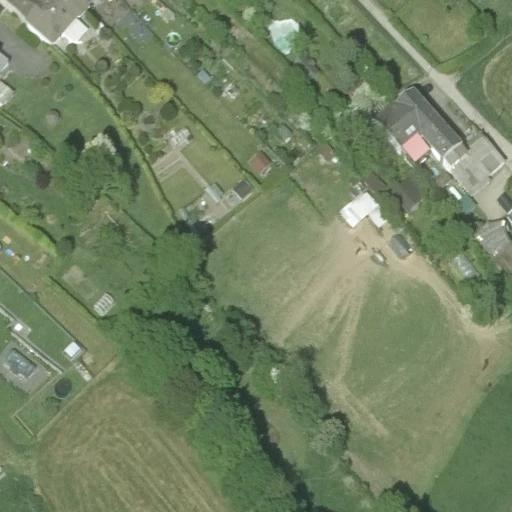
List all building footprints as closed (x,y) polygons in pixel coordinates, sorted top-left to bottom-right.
[(90,16),(88,14),(73,0),(49,0),(40,10),(26,0),(0,0),(0,6),(14,19),(27,33),(51,53),(55,52),(90,16)] [(73,0),(88,14),(102,0),(73,0)] [(0,81),(8,71),(0,64),(0,81)] [(307,69),(302,64),(293,73),(307,88),(317,79),(312,74),(314,72),(310,67),(307,69)] [(0,110),(10,98),(0,89),(0,110)] [(433,160),(443,171),(460,156),(434,127),(411,100),(393,114),(394,115),(419,143),(433,160)] [(343,105),(335,114),(343,122),(351,114),(343,105)] [(399,159),(419,143),(394,115),(374,131),(399,159)] [(480,141),(460,156),(443,171),(470,202),(488,188),(486,185),(503,169),(480,141)] [(270,171),(260,161),(249,171),(259,182),(270,171)] [(371,181),(362,189),(379,206),(387,199),(371,181)] [(406,186),(389,201),(407,222),(425,206),(406,186)] [(251,199),(241,189),(230,199),(240,209),(251,199)] [(466,201),(453,213),(463,224),(476,212),(466,201)] [(372,203),(344,228),(352,237),(367,223),(378,237),(392,225),(372,203)] [(503,228),(486,231),(473,243),(511,287),(511,254),(509,250),(504,240),(503,228)] [(398,240),(389,249),(401,261),(410,252),(398,240)] [(462,257),(450,268),(472,291),(484,281),(462,257)]
